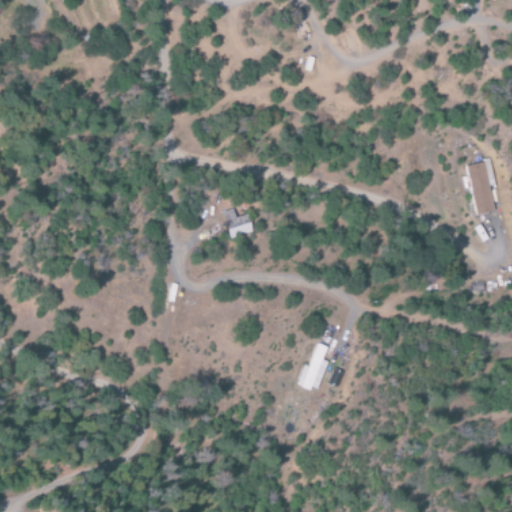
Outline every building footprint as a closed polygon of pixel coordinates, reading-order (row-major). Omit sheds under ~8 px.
[(488,187),(495,186),(488,160),(481,161),(488,187)] [(492,212),(482,163),(462,167),(473,216),(492,212)] [(247,215),(233,218),(231,210),(221,212),(226,239),(250,235),(247,215)] [(319,361),(324,348),(313,344),(304,367),(299,366),(292,385),(313,393),(324,363),(319,361)] [(326,384),(336,388),(343,373),(332,369),(326,384)]
